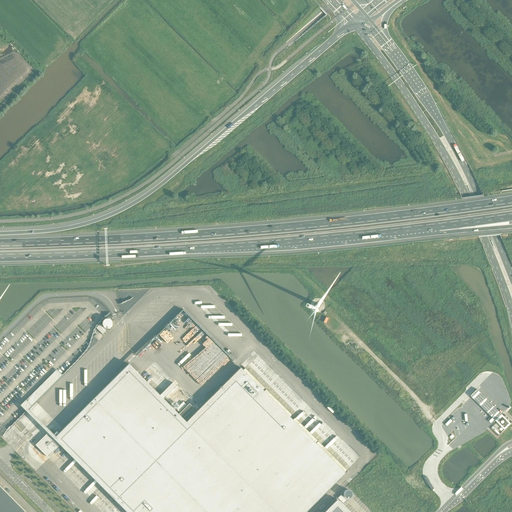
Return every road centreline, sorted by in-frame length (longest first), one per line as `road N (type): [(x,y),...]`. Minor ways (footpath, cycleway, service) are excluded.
road 1 (motorway): [(511,199),(278,227),(0,242)]
road 2 (motorway): [(0,258),(438,227)]
road 3 (motorway): [(352,22),(141,198),(69,227),(0,233)]
road 4 (primary): [(352,22),(452,166),(511,309)]
road 5 (primary): [(511,278),(463,165),(386,43)]
